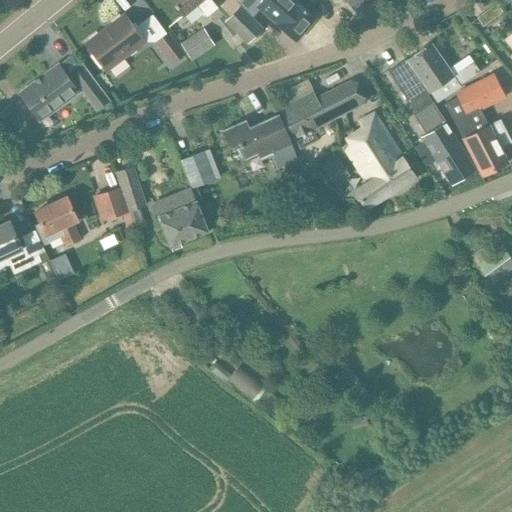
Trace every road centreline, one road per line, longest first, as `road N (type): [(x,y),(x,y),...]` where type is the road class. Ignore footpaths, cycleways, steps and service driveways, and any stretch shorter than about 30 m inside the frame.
road 1 (unclassified): [(0,365),(196,259),(388,225),(511,181)]
road 2 (residential): [(0,168),(18,172),(188,100),(380,40),(450,0)]
